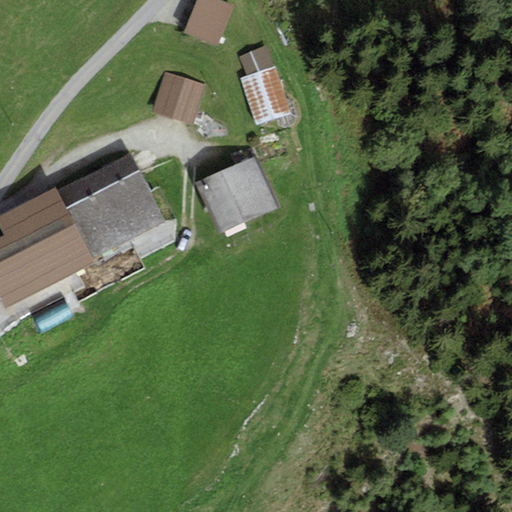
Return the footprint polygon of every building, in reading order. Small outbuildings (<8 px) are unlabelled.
[(233,10),(208,0),(200,0),(187,36),(218,48),(233,10)] [(276,71),(246,80),(260,125),(290,116),(276,71)] [(204,87),(168,76),(155,114),(192,125),(204,87)] [(255,161),(202,185),(223,232),(276,208),(255,161)] [(130,165),(70,196),(100,255),(160,224),(130,165)] [(10,241),(0,245),(0,307),(2,312),(92,271),(59,198),(3,224),(10,241)]
